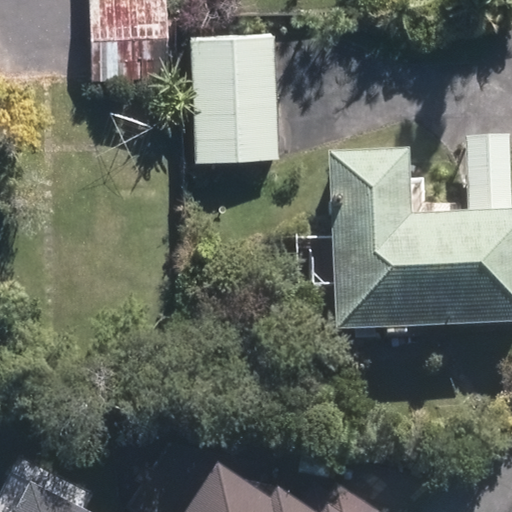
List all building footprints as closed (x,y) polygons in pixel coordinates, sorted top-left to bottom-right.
[(163,0),(81,0),(80,80),(162,81),(163,0)] [(264,38),(182,40),(185,163),(270,159),(264,38)] [(392,160),(309,165),(319,344),(511,333),(511,220),(503,220),(499,143),(455,146),(460,223),(395,226),(392,160)] [(251,511),(245,511),(195,481),(175,511),(358,511),(326,492),(320,502),(304,492),(291,511),(288,511),(276,504),(270,511),(257,504),(251,511)] [(40,511),(11,497),(3,511),(40,511)]
